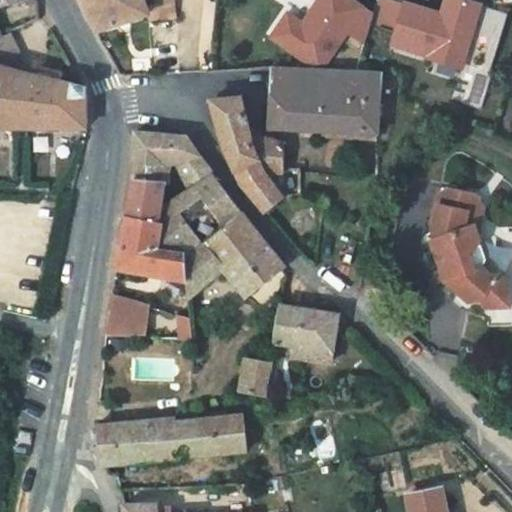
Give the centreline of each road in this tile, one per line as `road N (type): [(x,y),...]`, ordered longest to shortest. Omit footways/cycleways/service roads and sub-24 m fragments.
road 1 (residential): [(104,106),(173,106),(239,203),(511,456)]
road 2 (tertiary): [(64,401),(104,106)]
